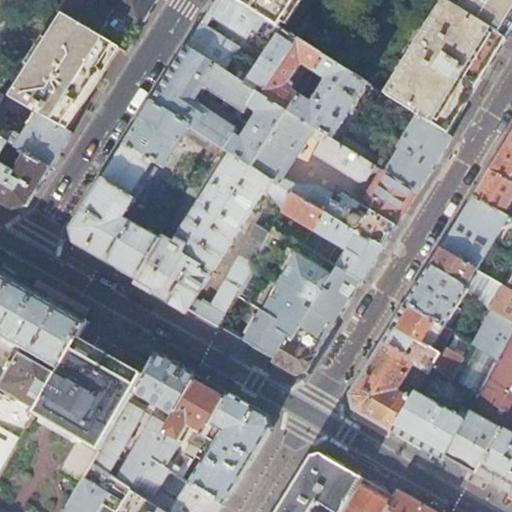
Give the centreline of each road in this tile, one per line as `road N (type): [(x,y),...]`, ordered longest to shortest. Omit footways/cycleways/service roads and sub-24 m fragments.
road 1 (residential): [(308,411),(511,81)]
road 2 (residential): [(26,250),(308,411)]
road 3 (residential): [(186,0),(26,250)]
road 4 (residential): [(308,411),(481,511)]
